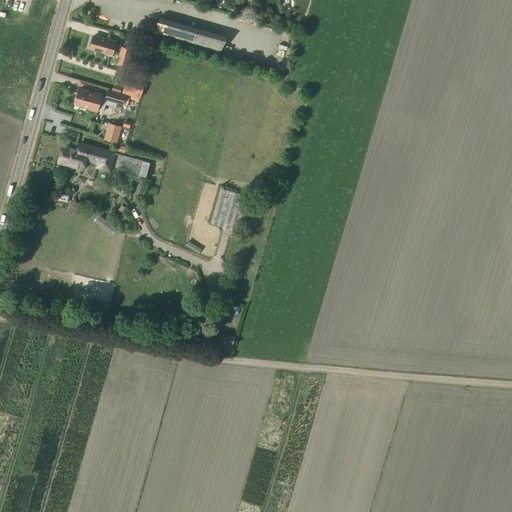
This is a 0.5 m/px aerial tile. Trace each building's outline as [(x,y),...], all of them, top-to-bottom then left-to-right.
[(142,22),(147,0),(127,0),(123,17),(142,22)] [(203,30),(161,18),(157,35),(199,46),(203,30)] [(272,29),(270,36),(284,40),(286,33),(272,29)] [(91,40),(90,44),(91,45),(91,47),(97,49),(95,54),(104,57),(105,52),(112,54),(115,43),(111,42),(111,40),(109,39),(94,35),(94,36),(92,40),(91,40)] [(125,66),(130,48),(120,46),(116,64),(125,66)] [(131,96),(145,99),(148,87),(130,83),(127,94),(113,91),(111,101),(129,105),(131,96)] [(80,85),(75,103),(89,107),(89,108),(97,110),(102,91),(80,85)] [(108,122),(103,139),(116,142),(121,125),(108,122)] [(62,149),(58,162),(82,169),(83,165),(84,166),(86,159),(98,163),(97,166),(109,170),(144,180),(149,163),(79,141),(76,150),(73,149),(73,150),(62,149)] [(129,154),(131,148),(124,146),(122,152),(129,154)] [(222,188),(212,224),(243,232),(252,197),(222,188)] [(59,191),(57,200),(68,203),(70,194),(59,191)] [(112,303),(100,301),(98,316),(109,319),(112,303)] [(227,339),(225,348),(237,350),(238,341),(227,339)]
